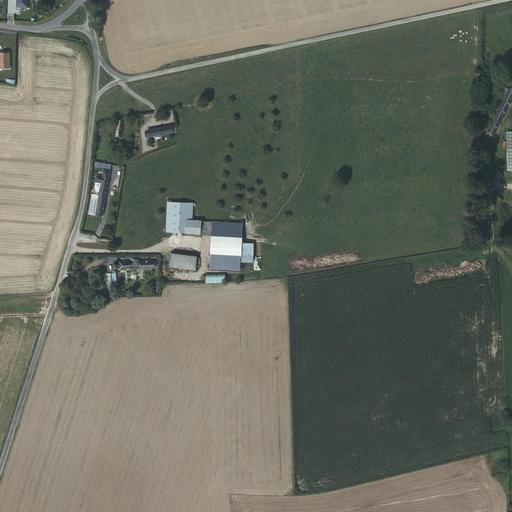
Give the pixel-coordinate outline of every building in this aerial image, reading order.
[(10,54),(0,53),(0,68),(10,69),(10,54)] [(511,94),(503,90),(484,132),(489,134),(487,139),(492,141),(511,94)] [(123,120),(116,121),(117,130),(124,129),(123,120)] [(171,127),(146,130),(147,137),(172,134),(171,127)] [(102,170),(101,177),(94,177),(94,184),(100,184),(96,215),(104,216),(110,170),(102,170)] [(184,234),(211,234),(211,241),(211,253),(210,267),(240,267),(241,254),(241,242),(241,222),(211,221),(191,221),(191,204),(166,203),(165,233),(184,234)] [(172,267),(196,270),(198,256),(173,253),(172,267)] [(160,260),(122,260),(122,269),(130,269),(130,281),(141,281),(140,269),(160,268),(160,260)] [(229,270),(210,270),(210,280),(229,280),(229,270)] [(106,283),(116,283),(116,273),(106,273),(106,283)]
